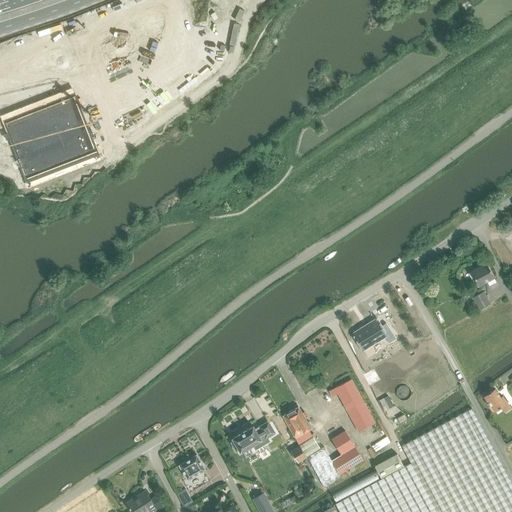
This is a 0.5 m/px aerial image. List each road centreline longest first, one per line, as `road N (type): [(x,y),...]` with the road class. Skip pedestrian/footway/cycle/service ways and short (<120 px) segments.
road 1 (unclassified): [(511,111),(0,485)]
road 2 (residential): [(149,447),(328,314),(403,273)]
road 3 (primary): [(0,109),(118,61),(213,0)]
road 4 (unclassified): [(511,472),(403,273)]
road 5 (primary): [(170,0),(0,79)]
road 6 (primary): [(0,71),(134,0)]
road 7 (residential): [(403,273),(511,199)]
